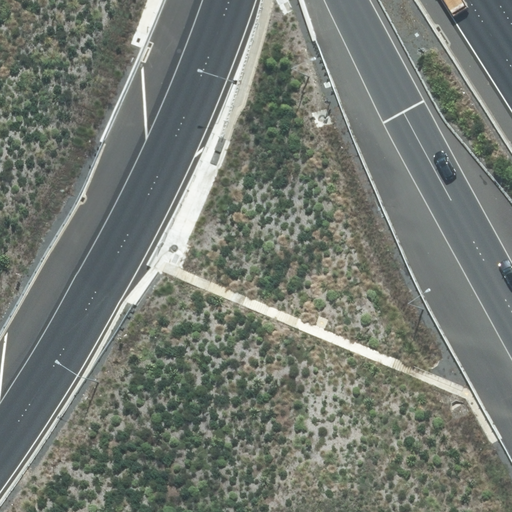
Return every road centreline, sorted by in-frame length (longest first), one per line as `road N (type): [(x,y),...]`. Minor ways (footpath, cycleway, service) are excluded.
road 1 (motorway): [(222,0),(142,227),(0,452)]
road 2 (motorway): [(511,287),(361,0)]
